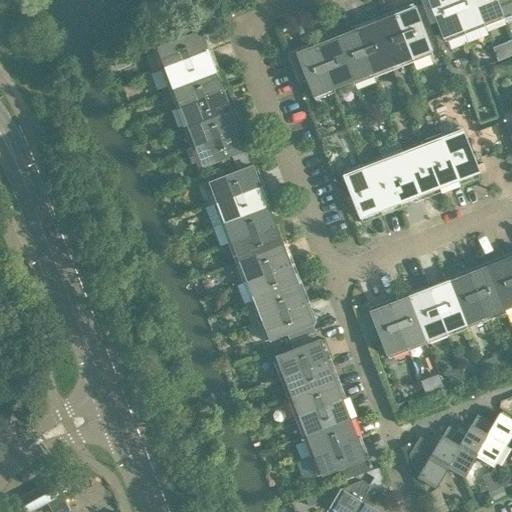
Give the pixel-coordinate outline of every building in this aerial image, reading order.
[(442,42),(462,34),(448,0),(416,0),(426,25),(434,22),(442,42)] [(471,0),(448,0),(462,34),(482,27),(471,0)] [(493,0),(471,0),(482,27),(501,19),(493,0)] [(511,0),(493,0),(501,19),(511,14),(511,0)] [(411,4),(391,12),(410,62),(430,54),(411,4)] [(391,70),(410,62),(391,12),(371,19),(391,70)] [(371,77),(391,70),(371,19),(351,27),(371,77)] [(351,85),(371,77),(351,27),(332,34),(351,85)] [(151,50),(159,70),(209,51),(201,31),(151,50)] [(331,92),(351,85),(332,34),(312,42),(331,92)] [(312,100),(331,92),(312,42),(292,49),(294,53),(287,56),(285,52),(284,52),(296,83),(304,80),(312,100)] [(159,70),(166,89),(216,70),(209,51),(159,70)] [(166,89),(174,110),(224,90),(216,70),(166,89)] [(174,110),(181,129),(231,110),(224,90),(174,110)] [(181,129),(189,149),(239,129),(231,110),(181,129)] [(459,127),(439,135),(458,185),(478,177),(459,127)] [(246,149),(239,129),(189,149),(196,168),(246,149)] [(438,192),(458,185),(439,135),(419,143),(438,192)] [(419,200),(438,192),(419,143),(399,150),(419,200)] [(399,207),(419,200),(399,150),(380,158),(399,207)] [(379,215),(399,207),(380,158),(360,166),(379,215)] [(203,185),(210,205),(261,186),(253,166),(203,185)] [(359,223),(379,215),(360,166),(340,173),(359,223)] [(210,205),(218,225),(268,206),(261,186),(210,205)] [(218,225),(226,245),(276,225),(268,206),(218,225)] [(226,245),(233,264),(284,245),(276,225),(226,245)] [(233,264),(241,283),(291,264),(284,245),(233,264)] [(511,251),(503,255),(511,276),(511,251)] [(511,276),(503,255),(483,262),(503,313),(511,309),(511,276)] [(483,262),(464,270),(483,321),(503,313),(483,262)] [(241,283),(248,303),(299,284),(291,264),(241,283)] [(464,270),(445,277),(464,328),(483,321),(464,270)] [(445,277),(425,285),(444,336),(464,328),(445,277)] [(248,303),(256,322),(306,303),(299,284),(248,303)] [(425,285),(405,293),(425,343),(444,336),(425,285)] [(405,293),(387,300),(406,351),(425,343),(405,293)] [(386,359),(406,351),(387,300),(366,308),(386,359)] [(314,323),(306,303),(256,322),(264,342),(314,323)] [(271,359),(278,379),(328,360),(320,340),(318,341),(315,332),(288,342),(291,351),(271,359)] [(278,379),(286,398),(335,379),(328,360),(278,379)] [(286,398),(293,418),(343,399),(335,379),(286,398)] [(293,418),(301,437),(351,418),(343,399),(293,418)] [(474,416),(469,426),(486,436),(473,457),(474,458),(491,468),(511,430),(511,423),(498,415),(492,426),(474,416)] [(301,437),(309,457),(358,437),(351,418),(301,437)] [(463,479),(474,458),(473,457),(486,436),(469,426),(463,436),(446,426),(440,438),(456,447),(444,468),(463,479)] [(366,458),(358,437),(309,457),(316,477),(366,458)] [(456,447),(440,438),(434,447),(417,437),(406,456),(415,480),(432,489),(444,468),(456,447)] [(360,481),(338,489),(327,508),(333,511),(374,511),(369,509),(379,492),(376,490),(382,480),(377,470),(367,485),(360,481)] [(50,480),(4,506),(0,508),(2,511),(31,511),(45,504),(49,511),(64,511),(67,510),(50,480)]
